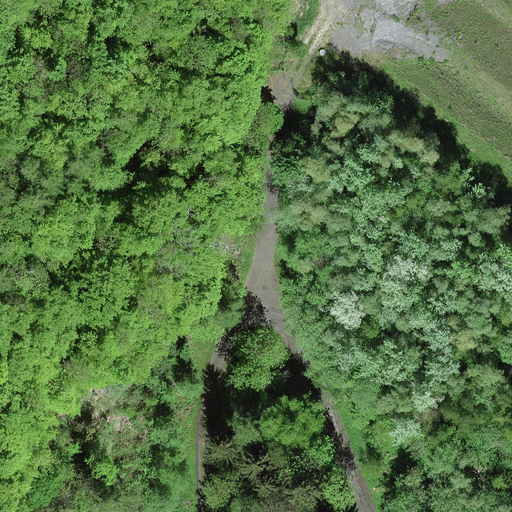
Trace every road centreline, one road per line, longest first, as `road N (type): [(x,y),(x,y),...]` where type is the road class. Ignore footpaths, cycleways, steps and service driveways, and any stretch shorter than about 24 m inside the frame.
road 1 (track): [(193,511),(194,414),(217,342),(249,320),(268,318),(305,372),(363,511)]
road 2 (track): [(249,320),(261,294),(270,194)]
